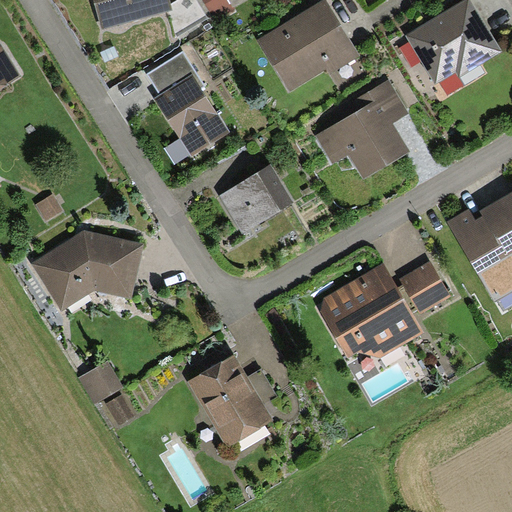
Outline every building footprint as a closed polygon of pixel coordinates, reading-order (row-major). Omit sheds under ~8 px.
[(171,0),(93,0),(103,30),(170,12),(175,10),(173,2),(171,0)] [(197,0),(176,0),(173,2),(175,10),(170,12),(177,37),(208,17),(197,0)] [(232,8),(226,0),(203,0),(215,18),(232,8)] [(325,0),(324,0),(260,40),(290,91),(328,69),(331,74),(361,55),(325,0)] [(472,0),(466,0),(406,35),(436,85),(458,73),(461,79),(504,52),(472,0)] [(0,87),(20,73),(0,40),(0,87)] [(162,93),(153,99),(195,160),(231,136),(190,77),(195,73),(181,53),(149,74),(162,93)] [(367,106),(317,135),(333,165),(351,154),(366,179),(410,153),(393,123),(409,112),(390,78),(362,96),(367,106)] [(273,163),(220,195),(245,235),(295,202),(273,163)] [(469,209),(449,220),(480,274),(507,259),(511,266),(511,192),(481,210),(485,217),(477,220),(469,209)] [(64,211),(53,194),(35,203),(47,222),(64,211)] [(132,298),(145,243),(86,229),(34,262),(64,311),(96,291),(132,298)] [(433,260),(400,279),(419,313),(452,296),(433,260)] [(325,298),(323,312),(346,354),(358,349),(382,358),(424,332),(385,262),(325,298)] [(188,380),(228,450),(276,417),(268,405),(279,398),(262,368),(249,376),(234,353),(188,380)] [(98,400),(117,388),(104,366),(85,377),(98,400)] [(114,424),(129,415),(119,398),(104,406),(114,424)]
